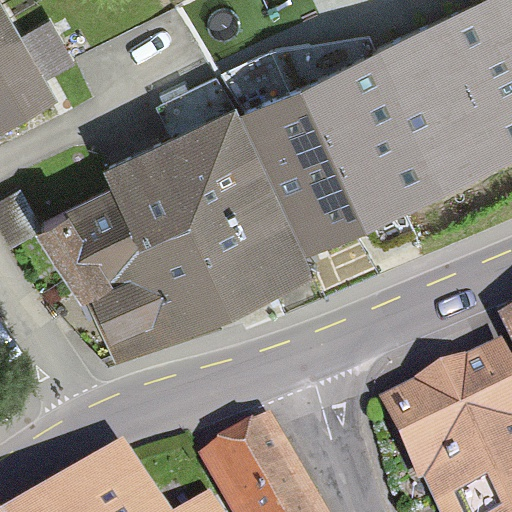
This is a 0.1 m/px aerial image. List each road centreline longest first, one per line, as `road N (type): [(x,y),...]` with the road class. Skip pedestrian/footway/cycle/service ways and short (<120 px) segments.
road 1 (tertiary): [(309,356),(91,425)]
road 2 (tertiary): [(511,270),(309,356)]
road 3 (residential): [(91,425),(0,272)]
road 4 (residential): [(309,356),(358,511)]
